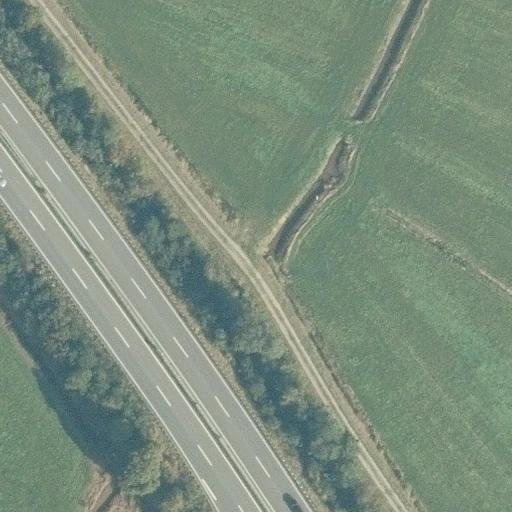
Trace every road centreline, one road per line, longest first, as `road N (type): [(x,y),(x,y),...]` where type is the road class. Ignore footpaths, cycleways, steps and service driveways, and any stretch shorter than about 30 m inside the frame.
road 1 (track): [(399,511),(244,285),(30,0)]
road 2 (motorway): [(288,511),(0,109)]
road 3 (motorway): [(0,179),(242,511)]
